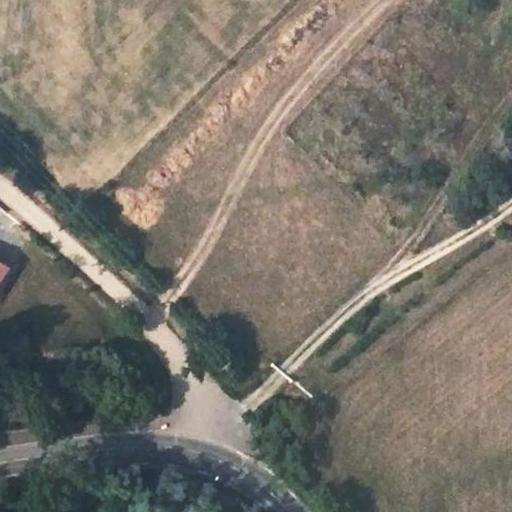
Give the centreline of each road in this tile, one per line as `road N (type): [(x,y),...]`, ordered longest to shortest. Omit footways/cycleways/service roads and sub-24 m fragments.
road 1 (track): [(222,459),(192,368),(0,179)]
road 2 (tertiary): [(0,462),(169,446),(222,459),(291,511)]
road 3 (unknown): [(207,414),(298,324),(419,224)]
